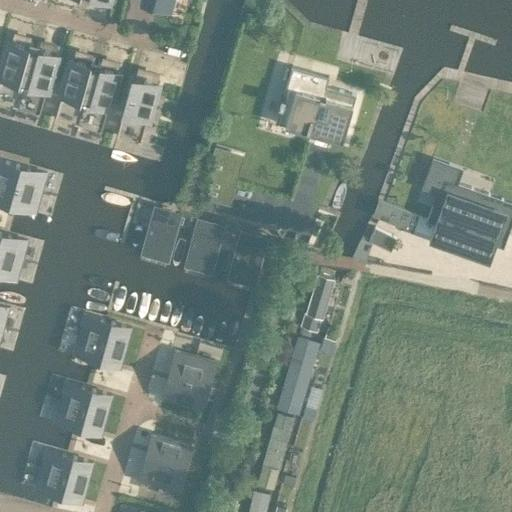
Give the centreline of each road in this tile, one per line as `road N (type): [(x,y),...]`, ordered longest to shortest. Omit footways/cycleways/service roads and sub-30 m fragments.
road 1 (residential): [(0,1),(180,51)]
road 2 (residential): [(102,511),(151,333)]
